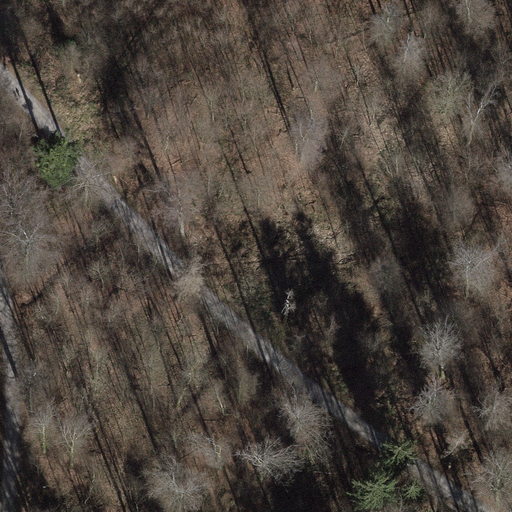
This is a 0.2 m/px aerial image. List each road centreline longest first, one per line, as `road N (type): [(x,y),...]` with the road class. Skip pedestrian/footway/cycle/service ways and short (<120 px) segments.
road 1 (track): [(477,511),(333,410),(157,257),(0,77)]
road 2 (track): [(0,290),(10,400),(3,511)]
